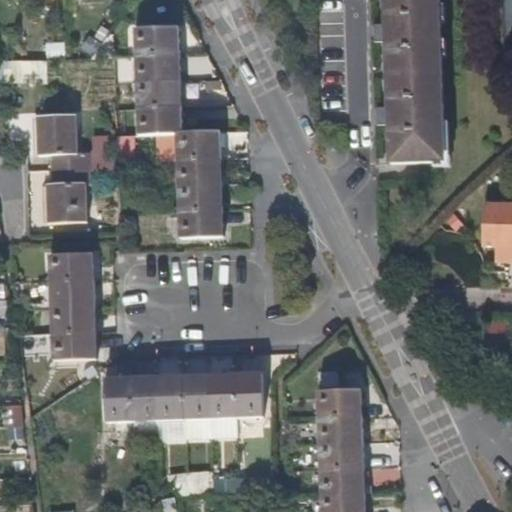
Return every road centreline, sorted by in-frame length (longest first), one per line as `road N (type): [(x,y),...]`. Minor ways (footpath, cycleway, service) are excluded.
road 1 (residential): [(373,303),(487,511)]
road 2 (residential): [(219,0),(323,201)]
road 3 (residential): [(353,0),(359,161),(323,201)]
road 4 (residential): [(358,273),(333,309),(310,327),(282,334),(253,335),(195,313)]
road 5 (residential): [(373,303),(511,305)]
